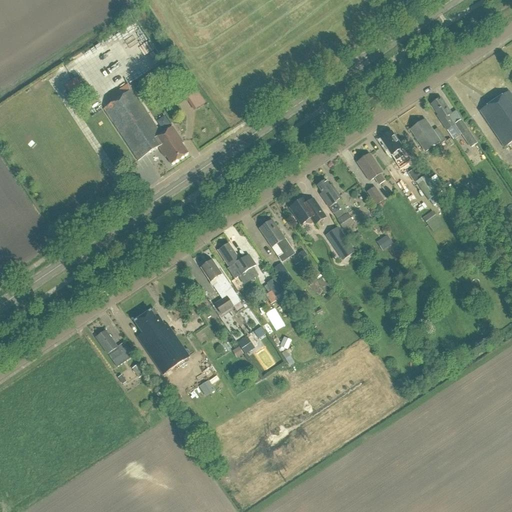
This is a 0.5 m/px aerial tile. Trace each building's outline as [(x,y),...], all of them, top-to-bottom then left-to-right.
[(73,77),(62,85),(71,96),(82,88),(73,77)] [(183,144),(172,128),(161,135),(132,91),(103,110),(138,162),(158,149),(165,159),(166,158),(172,166),(188,155),(182,145),(183,144)] [(197,91),(185,97),(191,109),(203,103),(197,91)] [(504,148),(511,142),(511,96),(509,92),(479,111),(504,148)] [(447,131),(453,126),(447,117),(451,115),(441,99),(431,105),(438,116),(437,117),(447,131)] [(433,132),(425,121),(410,130),(426,153),(440,143),(441,145),(446,141),(438,129),(433,132)] [(477,145),(474,141),(468,131),(461,121),(455,125),(462,135),(469,145),(471,149),(477,145)] [(404,157),(399,150),(402,148),(392,133),(381,140),(391,156),(396,162),(404,157)] [(385,182),(380,175),(382,173),(370,155),(357,164),(370,182),(374,179),(379,186),(385,182)] [(418,168),(410,173),(429,201),(439,194),(426,176),(424,177),(418,168)] [(330,187),(325,181),(317,187),(322,194),(320,195),(333,215),(341,210),(336,204),(341,200),(331,185),(330,187)] [(376,206),(384,201),(375,188),(367,193),(376,206)] [(325,218),(315,205),(313,201),(307,205),(304,200),(291,208),(302,225),(307,222),(308,223),(311,224),(314,222),(315,225),(325,218)] [(431,212),(421,217),(424,222),(434,216),(431,212)] [(344,230),(355,223),(348,213),(337,219),(344,230)] [(295,254),(272,221),(259,230),(272,248),(277,245),(283,255),(279,258),(282,263),(295,254)] [(387,236),(380,241),(386,249),(393,245),(387,236)] [(344,238),(334,245),(344,260),(354,253),(344,238)] [(235,280),(239,278),(244,286),(258,276),(255,271),(251,273),(250,270),(256,266),(248,256),(240,261),(229,245),(221,250),(223,253),(220,254),(230,268),(227,270),(235,280)] [(304,251),(298,256),(302,261),(308,257),(304,251)] [(222,299),(214,305),(221,316),(240,303),(230,287),(222,276),(219,271),(218,272),(212,262),(201,269),(211,283),(215,281),(218,284),(214,287),(222,299)] [(287,287),(295,282),(287,270),(279,275),(287,287)] [(276,297),(283,292),(274,278),(267,283),(276,297)] [(482,303),(490,298),(485,290),(478,295),(482,303)] [(159,317),(154,310),(151,312),(135,323),(142,334),(137,338),(163,376),(189,358),(167,325),(164,326),(158,317),(159,317)] [(261,328),(254,333),(259,340),(266,335),(261,328)] [(117,349),(106,332),(96,338),(108,355),(113,362),(117,368),(134,357),(131,352),(125,343),(117,349)] [(243,340),(237,344),(244,356),(250,352),(243,340)] [(287,350),(290,345),(283,342),(280,347),(287,350)] [(238,348),(234,352),(238,358),(243,355),(238,348)] [(133,369),(139,379),(145,374),(139,365),(133,369)] [(208,383),(201,388),(206,396),(214,391),(208,383)]
